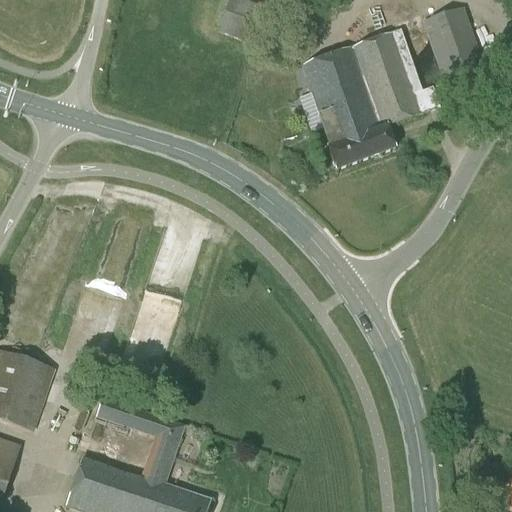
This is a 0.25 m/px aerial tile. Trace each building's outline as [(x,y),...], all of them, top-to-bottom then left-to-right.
[(257,51),(271,15),(235,0),(229,0),(216,35),(257,51)] [(443,87),(484,72),(462,10),(421,25),(443,87)] [(422,93),(400,34),(298,71),(335,174),(394,152),(386,130),(440,111),(432,90),(422,93)] [(0,423),(31,434),(52,372),(0,355),(0,423)] [(164,488),(184,429),(101,399),(93,421),(152,441),(138,480),(83,461),(67,510),(73,511),(206,511),(210,504),(164,488)] [(0,504),(19,448),(0,441),(0,504)]
